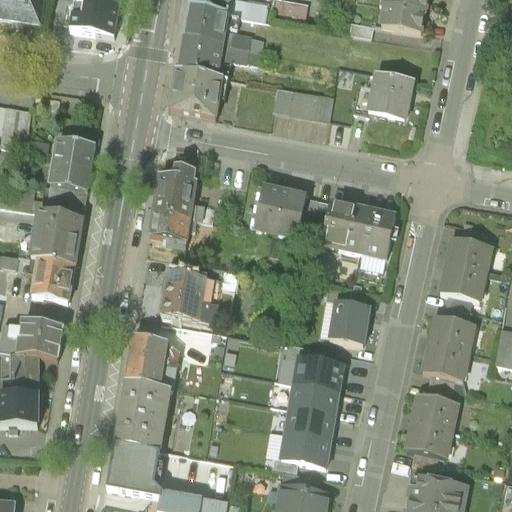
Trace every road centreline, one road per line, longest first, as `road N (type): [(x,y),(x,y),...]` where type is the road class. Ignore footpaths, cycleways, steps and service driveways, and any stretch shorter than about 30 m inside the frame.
road 1 (tertiary): [(70,511),(140,128)]
road 2 (residential): [(362,511),(435,188)]
road 3 (residential): [(140,128),(435,188)]
road 4 (residential): [(435,188),(476,0)]
road 5 (residential): [(147,88),(0,68)]
